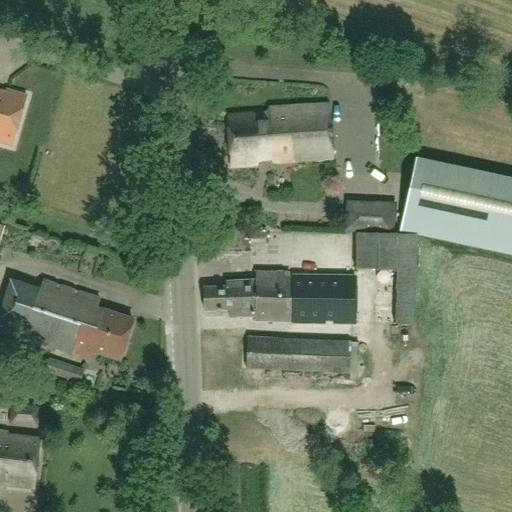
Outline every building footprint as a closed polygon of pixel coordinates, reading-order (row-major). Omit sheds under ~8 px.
[(0,142),(13,146),(26,95),(1,88),(0,91),(0,142)] [(333,158),(329,104),(270,109),(271,113),(227,117),(232,167),(257,165),(259,158),(270,157),(273,163),(333,158)] [(511,255),(511,179),(415,159),(400,231),(511,255)] [(344,232),(392,233),(393,203),(357,201),(345,201),(344,232)] [(255,317),(254,321),(294,322),(294,277),(284,276),(284,273),(255,272),(255,280),(225,282),(226,287),(204,288),(205,311),(229,310),(230,318),(255,317)] [(356,278),(294,277),(294,322),(356,323),(356,278)] [(100,299),(43,281),(39,292),(10,283),(0,313),(0,331),(91,362),(94,352),(121,361),(134,321),(96,309),(100,299)] [(349,374),(350,343),(248,338),(246,369),(349,374)] [(350,343),(349,374),(356,374),(357,343),(350,343)] [(80,384),(84,370),(49,359),(45,372),(80,384)] [(38,429),(40,407),(11,404),(9,426),(38,429)] [(7,434),(0,432),(0,484),(34,488),(40,439),(7,435),(7,434)]
